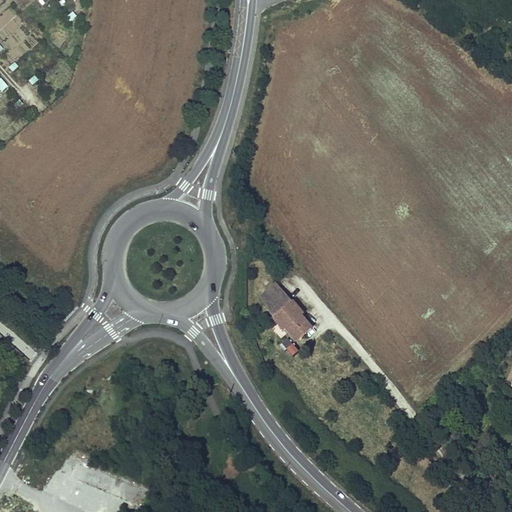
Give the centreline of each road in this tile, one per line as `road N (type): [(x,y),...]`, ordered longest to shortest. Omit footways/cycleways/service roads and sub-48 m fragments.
road 1 (unknown): [(493,511),(307,287)]
road 2 (unclassified): [(229,366),(276,439),(350,511)]
road 3 (unclassified): [(250,0),(214,150)]
